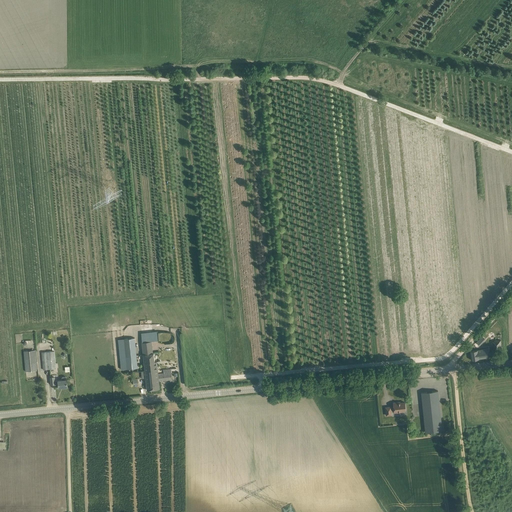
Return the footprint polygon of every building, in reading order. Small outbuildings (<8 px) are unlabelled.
[(141,333),(145,371),(158,370),(157,361),(154,361),(154,353),(152,353),(150,332),(141,333)] [(489,335),(488,334),(486,332),(474,344),(476,346),(478,344),(479,346),(489,335)] [(135,338),(120,339),(122,369),(137,368),(135,338)] [(495,353),(501,353),(501,340),(495,340),(491,342),(492,353),(495,353)] [(471,360),(479,358),(489,357),(488,348),(470,351),(471,360)] [(35,350),(24,351),(26,371),(37,370),(35,350)] [(57,368),(57,364),(56,364),(54,351),(42,352),(43,370),(57,368)] [(145,371),(147,390),(160,388),(159,380),(162,379),(162,380),(172,379),(171,369),(163,370),(163,373),(158,374),(158,370),(145,371)] [(67,379),(66,377),(65,376),(62,376),(61,377),(62,380),(55,381),(54,377),(50,377),(51,384),(55,384),(55,383),(58,383),(59,387),(67,386),(67,379)] [(442,430),(438,390),(421,392),(425,432),(442,430)] [(405,402),(400,403),(398,403),(398,402),(393,402),(393,408),(391,408),(391,406),(385,407),(386,415),(392,414),(392,412),(394,412),(402,412),(402,411),(406,410),(405,402)]
